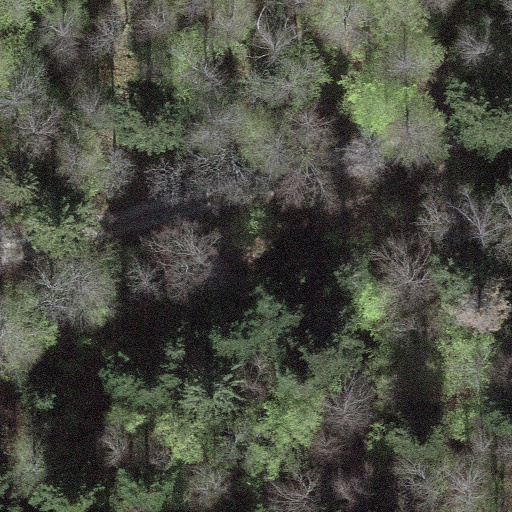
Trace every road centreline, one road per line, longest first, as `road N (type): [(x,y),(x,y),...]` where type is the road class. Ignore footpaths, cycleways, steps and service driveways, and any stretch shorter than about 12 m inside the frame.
road 1 (track): [(0,343),(127,309),(511,138)]
road 2 (track): [(0,251),(511,129)]
